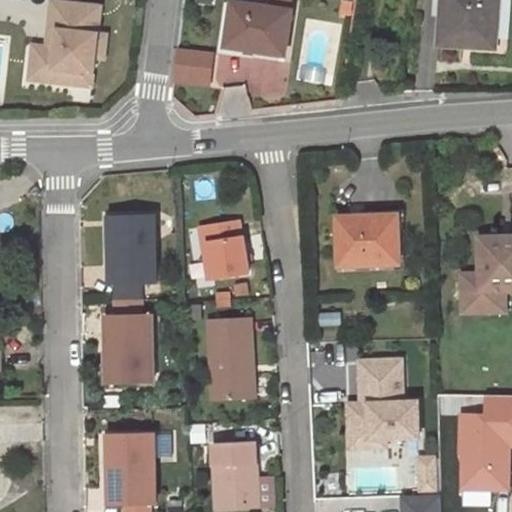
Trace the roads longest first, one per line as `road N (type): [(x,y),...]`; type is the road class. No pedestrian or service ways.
road 1 (residential): [(272,133),(289,288),(298,511)]
road 2 (residential): [(60,148),(66,511)]
road 3 (residential): [(272,133),(511,112)]
road 4 (residential): [(148,145),(165,0)]
road 5 (residential): [(148,145),(272,133)]
